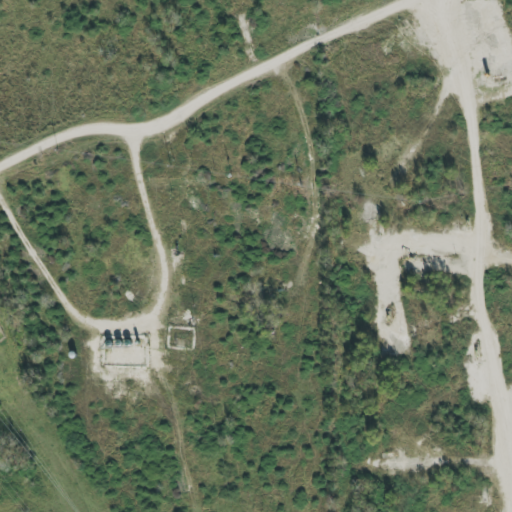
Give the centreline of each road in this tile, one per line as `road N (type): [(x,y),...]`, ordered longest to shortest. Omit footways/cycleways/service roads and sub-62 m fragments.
road 1 (residential): [(0,169),(73,133),(130,133),(169,119),(211,91),(414,0)]
road 2 (residential): [(450,0),(511,439)]
road 3 (residential): [(130,133),(171,251),(166,283),(141,318),(100,319),(74,305),(0,195)]
